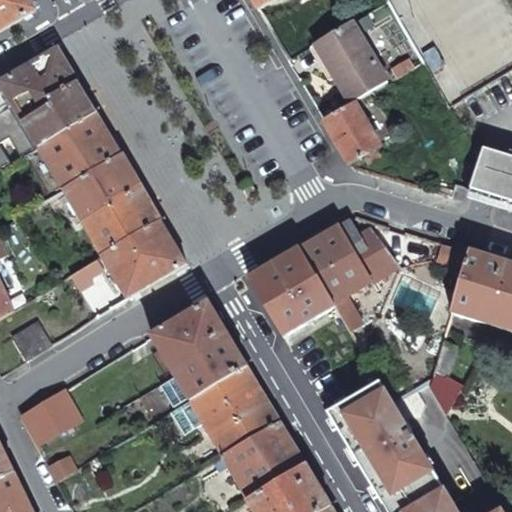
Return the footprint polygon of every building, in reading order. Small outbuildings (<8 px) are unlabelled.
[(32,0),(0,0),(0,30),(37,7),(32,0)] [(272,0),(252,0),(258,9),(272,0)] [(387,83),(352,23),(315,44),(351,104),(356,101),(363,97),(374,91),(387,83)] [(40,148),(99,112),(60,48),(0,85),(0,146),(15,138),(0,110),(0,103),(10,98),(40,148)] [(380,100),(374,91),(363,97),(369,107),(380,100)] [(325,120),(351,164),(367,155),(371,162),(384,154),(380,148),(383,145),(356,101),(351,104),(325,120)] [(124,155),(99,112),(40,148),(58,176),(38,190),(45,202),(66,190),(124,155)] [(139,180),(124,155),(66,190),(85,223),(86,225),(117,206),(111,197),(139,180)] [(465,198),(511,212),(511,160),(508,159),(505,166),(501,164),(479,157),(467,193),(465,198)] [(162,220),(139,180),(111,197),(117,206),(86,225),(105,255),(162,220)] [(465,198),(467,193),(456,189),(452,199),(464,202),(465,198)] [(41,201),(37,194),(27,199),(31,206),(41,201)] [(188,263),(162,220),(105,255),(130,299),(188,263)] [(368,251),(350,220),(301,250),(334,303),(396,267),(390,256),(383,260),(375,247),(368,251)] [(0,318),(16,309),(0,278),(0,254),(4,252),(0,243),(0,318)] [(464,269),(469,252),(442,243),(437,261),(464,269)] [(334,303),(301,250),(251,279),(285,337),(336,306),(334,303)] [(452,314),(511,332),(511,264),(469,252),(464,269),(452,314)] [(60,283),(86,267),(79,254),(53,270),(60,283)] [(212,300),(154,337),(175,372),(206,352),(204,349),(230,332),(212,300)] [(100,317),(112,309),(107,302),(95,310),(100,317)] [(13,339),(26,363),(53,346),(39,323),(13,339)] [(232,336),(230,332),(204,349),(206,352),(232,336)] [(206,352),(175,372),(193,402),(251,367),(232,336),(206,352)] [(458,347),(443,344),(435,372),(448,376),(458,347)] [(251,367),(193,402),(196,407),(187,413),(195,425),(204,420),(227,458),(284,423),(251,367)] [(448,376),(435,372),(433,379),(450,408),(462,381),(448,376)] [(342,432),(395,401),(384,383),(331,413),(342,432)] [(84,421),(67,391),(25,417),(41,447),(84,421)] [(463,511),(399,399),(395,401),(342,432),(390,511),(463,511)] [(227,458),(252,499),(308,464),(284,423),(227,458)] [(2,443),(0,443),(0,483),(18,475),(2,443)] [(52,468),(61,484),(79,472),(71,458),(52,468)] [(252,499),(259,511),(325,511),(334,507),(308,464),(252,499)] [(36,511),(18,475),(0,483),(0,511),(36,511)]
